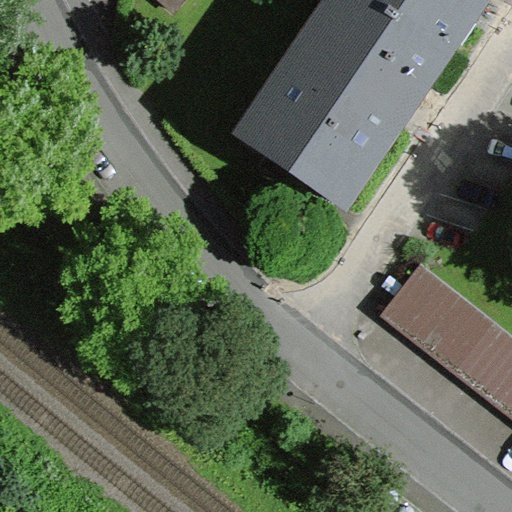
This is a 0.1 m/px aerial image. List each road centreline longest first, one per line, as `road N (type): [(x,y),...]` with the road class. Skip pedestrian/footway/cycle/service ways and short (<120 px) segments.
road 1 (residential): [(301,347),(113,153),(29,0)]
road 2 (residential): [(511,46),(301,347)]
road 3 (residential): [(511,511),(301,347)]
